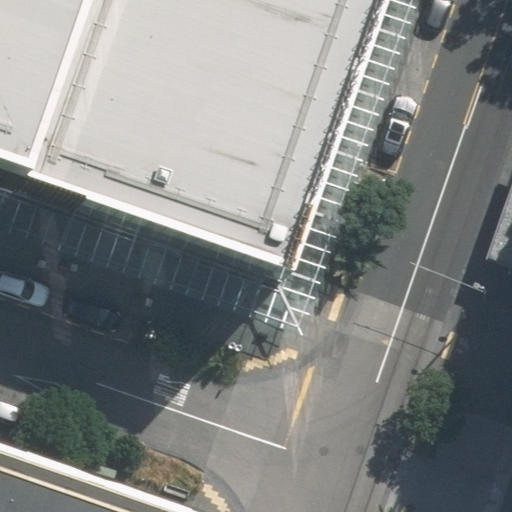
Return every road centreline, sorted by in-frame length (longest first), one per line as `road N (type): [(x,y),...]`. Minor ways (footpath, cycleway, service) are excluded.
road 1 (secondary): [(347,465),(509,0)]
road 2 (residential): [(0,346),(347,465)]
